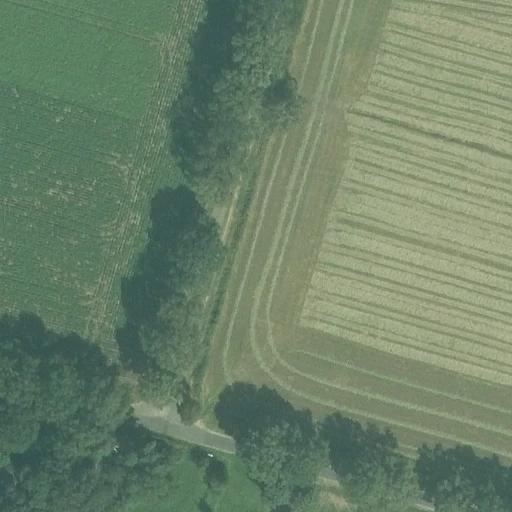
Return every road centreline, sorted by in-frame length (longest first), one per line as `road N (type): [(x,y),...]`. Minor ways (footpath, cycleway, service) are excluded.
road 1 (unclassified): [(154,423),(284,0)]
road 2 (unclassified): [(468,511),(154,423)]
road 3 (unclassified): [(154,423),(0,386)]
